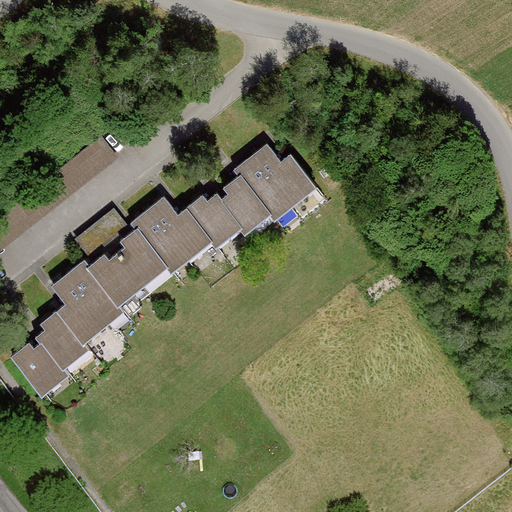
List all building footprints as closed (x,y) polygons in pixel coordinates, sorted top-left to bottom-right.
[(0,245),(114,155),(100,137),(0,215),(0,245)] [(270,207),(275,213),(314,182),(289,152),(281,159),(266,141),(237,166),(240,169),(270,207)] [(246,227),(270,207),(240,169),(223,183),(228,189),(220,196),(241,221),(246,227)] [(216,241),(241,221),(220,196),(215,190),(206,197),(202,192),(187,204),(212,235),(216,241)] [(212,235),(187,204),(177,212),(163,194),(132,219),(137,225),(166,261),(172,268),(212,235)] [(106,244),(130,219),(114,204),(97,221),(110,234),(103,241),(106,244)] [(115,302),(166,261),(137,225),(121,237),(126,243),(107,257),(103,252),(85,266),(115,302)] [(120,308),(115,302),(85,266),(81,260),(53,283),(67,300),(56,309),(81,339),(120,308)] [(81,339),(56,309),(42,320),(47,326),(38,333),(42,339),(62,364),(85,345),(81,339)] [(68,371),(62,364),(42,339),(33,345),(29,341),(12,355),(42,392),(68,371)]
